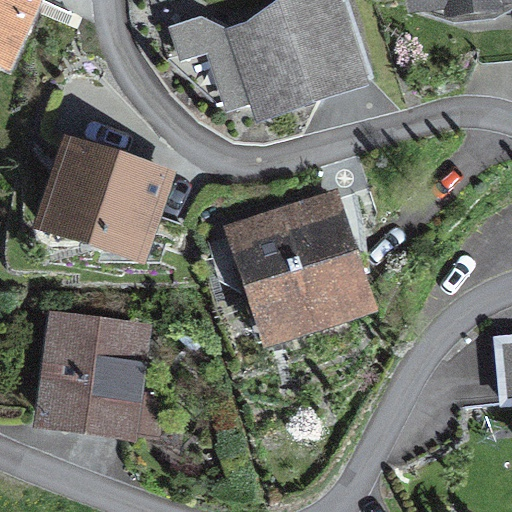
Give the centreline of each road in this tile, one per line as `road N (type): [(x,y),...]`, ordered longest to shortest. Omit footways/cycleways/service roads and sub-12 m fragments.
road 1 (residential): [(511,119),(444,111),(287,164),(216,160),(170,134),(116,52),(108,0)]
road 2 (residential): [(511,294),(455,319),(417,363),(342,511)]
road 3 (residential): [(131,511),(0,459)]
